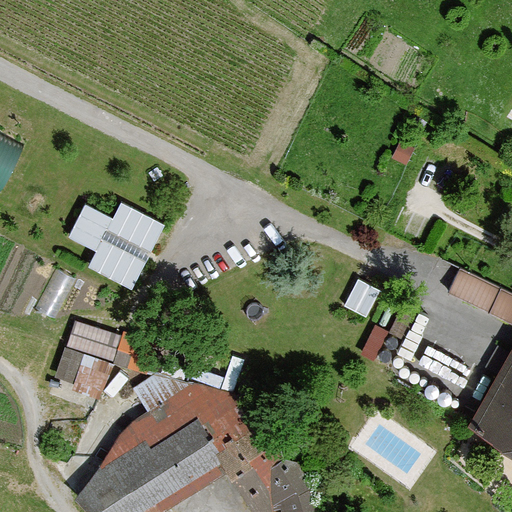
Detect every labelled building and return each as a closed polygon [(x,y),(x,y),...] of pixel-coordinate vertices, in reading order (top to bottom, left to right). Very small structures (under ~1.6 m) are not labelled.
[(0,124),(0,182),(12,188),(34,141),(0,124)] [(93,265),(133,285),(163,224),(125,206),(117,222),(87,208),(74,236),(101,249),(93,265)] [(511,294),(466,269),(455,287),(511,318),(511,294)] [(375,313),(388,285),(365,274),(352,302),(375,313)] [(399,329),(411,333),(419,309),(407,305),(399,329)] [(388,357),(394,322),(378,320),(372,354),(388,357)] [(123,338),(78,323),(71,344),(116,359),(123,338)] [(158,341),(126,331),(123,338),(116,359),(148,370),(157,344),(158,341)] [(197,357),(157,344),(148,370),(155,372),(171,376),(191,381),(192,379),(197,357)] [(66,345),(56,374),(74,380),(84,351),(66,345)] [(84,351),(74,380),(72,386),(99,395),(115,362),(84,351)] [(192,379),(226,386),(231,365),(197,357),(192,379)] [(511,366),(479,426),(511,443),(511,366)] [(155,372),(134,386),(152,414),(183,393),(171,376),(155,372)] [(191,381),(171,376),(183,393),(194,386),(191,381)] [(266,511),(285,503),(288,511),(319,511),(314,489),(250,399),(194,386),(183,393),(152,414),(141,421),(124,436),(84,500),(97,511),(155,511),(232,465),(247,491),(259,509),(260,511),(266,511)]
